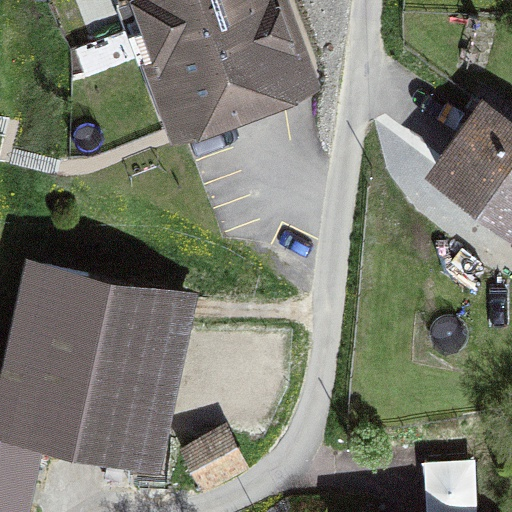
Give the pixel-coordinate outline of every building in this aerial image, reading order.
[(134,0),(180,122),(305,75),(277,0),(134,0)] [(0,24),(0,116),(15,120),(37,33),(0,24)] [(511,125),(485,104),(438,167),(511,223),(511,125)] [(0,181),(12,135),(0,132),(0,181)] [(185,294),(35,262),(9,378),(0,376),(0,501),(16,505),(33,424),(150,449),(185,294)] [(236,462),(217,430),(182,450),(201,482),(236,462)]
